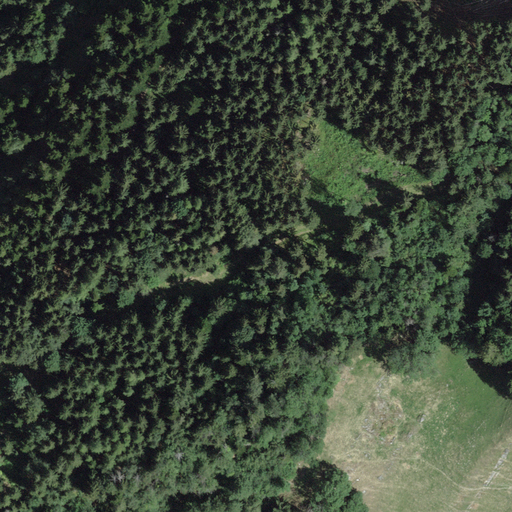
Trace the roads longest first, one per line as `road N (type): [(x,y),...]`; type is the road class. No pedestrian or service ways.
road 1 (track): [(511,173),(475,165),(301,229),(260,245),(230,270),(116,305),(45,371),(0,365)]
road 2 (track): [(210,0),(170,50),(132,134),(76,188)]
